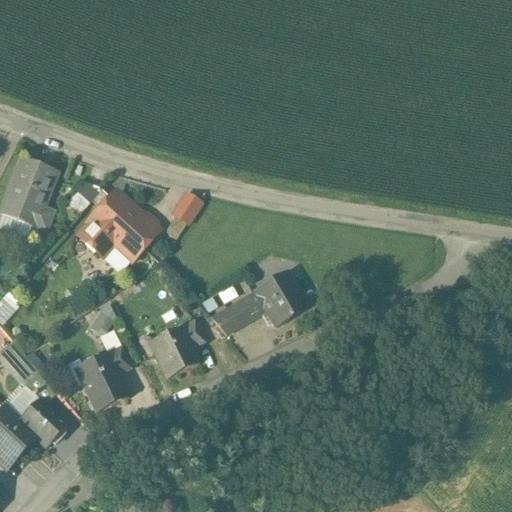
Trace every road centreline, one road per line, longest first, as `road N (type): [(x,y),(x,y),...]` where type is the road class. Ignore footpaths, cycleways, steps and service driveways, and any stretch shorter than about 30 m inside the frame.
road 1 (residential): [(30,511),(84,452),(490,266),(510,237)]
road 2 (residential): [(510,237),(162,173),(0,117)]
